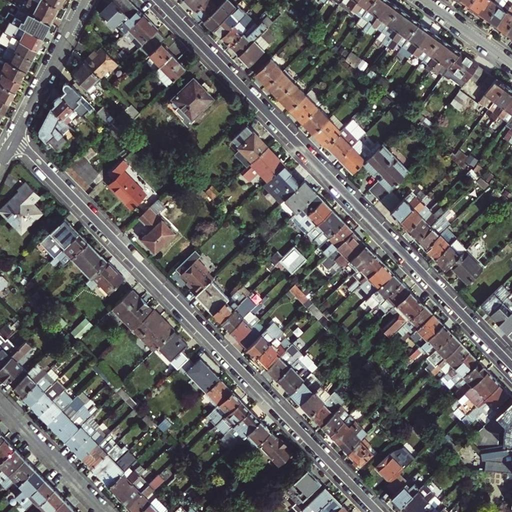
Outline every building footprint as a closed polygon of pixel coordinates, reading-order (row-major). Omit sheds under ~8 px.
[(16,0),(15,3),(21,6),(52,22),(61,6),(49,0),(26,0),(26,1),(23,0),(16,0)] [(109,19),(115,26),(118,23),(126,32),(127,31),(136,22),(131,17),(126,12),(121,7),(116,2),(114,0),(103,12),(107,17),(106,18),(108,20),(109,19)] [(127,0),(121,7),(126,12),(135,3),(131,0),(127,0)] [(206,19),(219,6),(213,0),(203,0),(195,8),(206,19)] [(206,19),(215,28),(237,6),(231,0),(225,0),(219,6),(206,19)] [(286,5),(281,2),(280,0),(276,3),(274,6),(283,14),(289,8),(286,5)] [(370,8),(375,0),(359,0),(354,8),(364,15),(370,8)] [(390,0),(375,0),(370,8),(374,11),(369,19),(373,22),(374,23),(390,0)] [(384,30),(401,7),(391,0),(390,0),(374,23),(384,30)] [(473,0),(469,7),(477,13),(483,4),(485,6),(489,0),(473,0)] [(477,13),(487,20),(501,0),(489,0),(485,6),(483,4),(477,13)] [(501,0),(487,20),(497,27),(503,19),(502,18),(507,10),(508,11),(511,4),(511,0),(511,1),(510,0),(501,0)] [(135,3),(126,12),(131,17),(140,8),(135,3)] [(215,28),(223,37),(248,13),(240,4),(237,6),(215,28)] [(503,19),(497,27),(505,33),(511,23),(511,4),(508,11),(507,10),(502,18),(503,19)] [(7,17),(11,20),(44,37),(52,22),(21,6),(17,14),(10,10),(7,17)] [(293,7),(291,10),(299,16),(301,13),(293,7)] [(394,38),(411,14),(401,7),(384,30),(394,38)] [(140,8),(131,17),(136,22),(145,14),(140,8)] [(374,11),(370,8),(364,15),(369,19),(374,11)] [(223,37),(231,45),(253,25),(247,19),(251,16),(248,13),(223,37)] [(127,31),(141,46),(158,29),(159,29),(145,14),(136,22),(127,31)] [(410,36),(421,21),(411,14),(394,38),(389,44),(394,48),(399,41),(405,33),(410,36)] [(231,45),(240,55),(262,34),(274,23),(269,17),(259,26),(255,23),(253,25),(231,45)] [(369,19),(366,22),(363,19),(352,34),(360,40),(373,22),(369,19)] [(11,20),(6,30),(38,48),(44,37),(11,20)] [(421,21),(410,36),(404,45),(401,48),(412,56),(414,53),(431,29),(421,21)] [(149,55),(151,54),(162,42),(167,38),(158,29),(141,46),(149,55)] [(430,52),(441,36),(431,29),(414,53),(420,57),(426,48),(430,52)] [(1,40),(9,45),(33,57),(38,48),(6,30),(1,40)] [(404,45),(410,36),(405,33),(399,41),(404,45)] [(262,34),(240,55),(250,64),(271,44),(262,34)] [(452,44),(441,36),(430,52),(424,60),(434,68),(452,44)] [(162,42),(151,54),(161,65),(173,53),(162,42)] [(348,44),(341,54),(346,58),(347,59),(353,51),(354,49),(348,44)] [(445,75),(462,51),(452,44),(434,68),(444,75),(445,75)] [(0,54),(8,59),(27,69),(33,57),(9,45),(5,53),(3,51),(5,48),(0,45),(0,54)] [(91,54),(85,60),(102,77),(110,70),(112,72),(119,64),(102,47),(93,56),(91,54)] [(363,60),(353,51),(347,59),(357,68),(363,60)] [(480,64),(462,51),(445,75),(449,78),(452,77),(464,86),(471,77),(480,64)] [(155,70),(169,84),(186,67),(173,53),(161,65),(155,70)] [(149,55),(145,59),(155,70),(161,65),(151,54),(149,55)] [(258,71),(270,84),(284,70),(272,58),(258,71)] [(0,60),(0,68),(21,80),(27,69),(8,59),(5,63),(0,60)] [(102,77),(85,60),(73,72),(98,98),(104,92),(96,84),(103,78),(102,77)] [(486,69),(480,64),(471,77),(477,81),(486,69)] [(0,81),(16,90),(21,80),(0,68),(0,81)] [(270,84),(282,97),(296,83),(284,70),(270,84)] [(489,90),(498,77),(492,73),(483,86),(489,90)] [(214,96),(208,90),(212,87),(206,80),(202,84),(194,76),(173,97),(181,104),(174,111),(183,120),(184,119),(189,123),(194,118),(193,117),(214,96)] [(381,76),(377,81),(388,89),(392,84),(381,76)] [(496,100),(507,84),(498,77),(489,90),(481,101),(486,104),(491,96),(496,100)] [(67,89),(62,93),(78,110),(83,115),(87,110),(89,112),(95,106),(71,81),(70,80),(68,79),(66,80),(64,81),(64,82),(64,85),(65,86),(67,89)] [(0,95),(10,101),(16,90),(0,81),(0,95)] [(296,83),(282,97),(293,108),(307,95),(296,83)] [(495,121),(511,97),(511,87),(507,84),(496,100),(490,108),(495,111),(491,117),(495,121)] [(452,103),(470,116),(479,103),(461,90),(452,103)] [(67,120),(78,110),(62,93),(51,103),(53,106),(67,120)] [(0,109),(4,112),(10,101),(0,95),(0,109)] [(293,108),(305,121),(319,107),(307,95),(293,108)] [(490,108),(496,100),(491,96),(486,104),(490,108)] [(511,117),(511,97),(495,121),(489,129),(494,132),(505,118),(509,121),(511,117)] [(140,112),(131,103),(129,105),(126,108),(135,117),(136,116),(140,112)] [(99,110),(111,123),(112,122),(117,117),(104,105),(99,110)] [(62,134),(72,125),(67,120),(53,106),(42,128),(42,134),(57,150),(66,142),(65,138),(62,134)] [(305,121),(316,132),(330,118),(319,107),(305,121)] [(135,117),(126,108),(117,117),(112,122),(126,135),(127,136),(141,122),(136,116),(135,117)] [(418,111),(414,117),(431,132),(433,128),(424,120),(427,117),(418,111)] [(316,132),(327,144),(342,130),(330,118),(316,132)] [(327,144),(341,158),(361,140),(353,132),(358,128),(352,121),(342,130),(327,144)] [(121,140),(126,135),(112,122),(111,123),(108,126),(121,140)] [(237,152),(249,165),(269,146),(248,124),(233,139),(242,147),(237,152)] [(366,135),(358,128),(353,132),(361,140),(362,139),(366,135)] [(371,149),(362,139),(361,140),(341,158),(355,173),(366,162),(375,153),(371,149)] [(371,149),(375,153),(383,145),(379,140),(371,149)] [(366,162),(377,173),(379,171),(383,175),(381,177),(382,179),(371,189),(381,200),(393,189),(410,172),(383,145),(375,153),(366,162)] [(259,170),(269,180),(284,165),(285,163),(279,157),(269,146),(249,165),(239,175),(246,182),(259,170)] [(70,163),(75,168),(86,157),(81,152),(70,163)] [(464,160),(454,152),(451,156),(460,164),(464,160)] [(75,168),(80,173),(91,162),(86,157),(75,168)] [(110,183),(125,198),(140,184),(126,169),(130,165),(124,158),(110,172),(116,178),(110,183)] [(80,173),(84,178),(96,167),(91,162),(80,173)] [(266,183),(283,201),(286,198),(302,183),(292,173),(293,172),(285,163),(284,165),(269,180),(266,183)] [(84,178),(89,183),(101,172),(96,167),(84,178)] [(89,183),(94,188),(105,177),(101,172),(89,183)] [(187,172),(183,176),(204,197),(207,194),(187,172)] [(293,206),(295,215),(318,193),(305,179),(302,183),(286,198),(293,206)] [(41,196),(28,182),(19,191),(21,193),(2,211),(16,226),(20,222),(27,229),(44,213),(34,203),(41,196)] [(140,184),(125,198),(134,207),(148,193),(140,184)] [(381,200),(392,212),(404,201),(393,189),(381,200)] [(491,198),(495,202),(503,194),(499,190),(491,198)] [(392,212),(401,220),(421,201),(427,195),(424,192),(419,197),(414,192),(404,201),(392,212)] [(307,234),(308,232),(318,223),(333,209),(318,193),(295,215),(292,218),(307,234)] [(283,201),(295,215),(293,206),(286,198),(283,201)] [(401,220),(409,230),(430,210),(421,201),(401,220)] [(178,231),(164,216),(162,217),(151,206),(140,217),(151,228),(142,237),(156,252),(178,231)] [(439,219),(448,210),(444,206),(435,215),(439,219)] [(321,245),(330,236),(345,221),(333,209),(318,223),(324,229),(314,238),(321,245)] [(418,239),(427,248),(443,232),(445,231),(451,224),(445,218),(451,212),(449,209),(448,210),(439,219),(418,239)] [(409,230),(418,239),(439,219),(435,215),(430,210),(409,230)] [(46,237),(60,252),(80,232),(66,217),(46,237)] [(345,221),(330,236),(334,240),(324,249),(326,251),(323,254),(326,257),(354,230),(345,221)] [(20,222),(16,226),(23,233),(27,229),(20,222)] [(324,229),(318,223),(308,232),(314,238),(324,229)] [(340,258),(345,264),(353,256),(367,243),(354,230),(326,257),(333,265),(340,258)] [(443,236),(450,244),(454,241),(445,231),(443,232),(445,234),(443,236)] [(66,264),(72,258),(89,241),(80,232),(60,252),(51,260),(54,264),(60,258),(66,264)] [(427,248),(436,258),(450,244),(443,236),(445,234),(443,232),(427,248)] [(253,239),(249,234),(241,241),(246,246),(253,239)] [(330,236),(321,245),(324,249),(334,240),(330,236)] [(450,244),(436,258),(447,269),(451,264),(466,250),(455,240),(454,241),(450,244)] [(92,278),(109,262),(89,241),(72,258),(92,278)] [(356,259),(362,265),(375,252),(367,243),(353,256),(356,259)] [(295,246),(277,263),(279,265),(283,269),(285,267),(284,265),(286,263),(294,272),(307,259),(295,246)] [(190,288),(196,294),(212,279),(214,277),(208,271),(210,270),(198,257),(201,254),(196,249),(177,268),(189,281),(193,285),(190,288)] [(451,264),(469,283),(484,268),(467,249),(466,250),(451,264)] [(353,292),(371,274),(384,261),(375,252),(362,265),(360,268),(356,271),(361,277),(349,288),(353,292)] [(362,265),(356,259),(354,261),(360,268),(362,265)] [(376,285),(379,287),(394,272),(384,261),(371,274),(379,283),(376,285)] [(33,277),(20,262),(11,271),(24,286),(33,277)] [(99,281),(110,292),(124,278),(109,262),(92,278),(88,282),(93,287),(95,285),(99,281)] [(375,307),(379,303),(402,280),(394,272),(379,287),(367,299),(375,307)] [(0,291),(7,285),(8,281),(3,276),(0,277),(0,291)] [(196,294),(214,312),(230,297),(212,279),(196,294)] [(391,308),(411,289),(402,280),(379,303),(383,307),(375,314),(376,315),(371,321),(375,325),(391,308)] [(105,297),(110,292),(99,281),(95,285),(105,297)] [(288,294),(306,304),(311,296),(293,286),(288,294)] [(500,288),(482,305),(491,314),(508,297),(506,294),(500,288)] [(392,336),(405,323),(411,317),(425,303),(411,289),(391,308),(397,314),(383,328),(392,336)] [(115,307),(135,328),(153,311),(148,305),(149,304),(143,297),(141,298),(133,290),(115,307)] [(214,312),(222,321),(248,295),(245,291),(237,299),(232,295),(230,297),(214,312)] [(38,292),(34,295),(43,304),(47,301),(38,292)] [(43,304),(34,295),(30,300),(38,309),(43,304)] [(222,321),(231,329),(251,309),(245,304),(251,298),(248,295),(222,321)] [(491,314),(500,323),(511,310),(511,301),(508,297),(491,314)] [(231,329),(240,339),(249,329),(253,326),(249,322),(256,315),(255,314),(263,306),(259,301),(251,309),(231,329)] [(383,307),(379,303),(375,307),(371,310),(375,314),(383,307)] [(411,334),(419,327),(434,313),(425,303),(411,317),(416,322),(410,328),(402,336),(406,340),(411,334)] [(155,350),(159,346),(175,331),(154,309),(153,311),(135,328),(155,350)] [(511,310),(500,323),(508,332),(511,328),(511,310)] [(58,313),(55,317),(59,322),(64,327),(68,324),(58,313)] [(419,343),(422,345),(444,324),(434,313),(419,327),(427,336),(419,343)] [(78,339),(93,325),(85,317),(70,331),(78,339)] [(416,322),(411,317),(405,323),(410,328),(416,322)] [(438,347),(439,345),(453,332),(444,324),(422,345),(430,355),(438,347)] [(8,325),(1,332),(7,338),(14,331),(8,325)] [(240,339),(257,356),(269,345),(277,337),(283,331),(280,327),(274,333),(269,327),(265,331),(261,327),(254,334),(249,329),(240,339)] [(419,327),(411,334),(419,343),(427,336),(419,327)] [(188,344),(175,330),(175,331),(159,346),(179,367),(190,356),(183,349),(188,344)] [(430,372),(439,364),(462,342),(453,332),(439,345),(438,347),(443,352),(435,360),(427,368),(430,372)] [(0,368),(21,348),(28,341),(24,337),(15,345),(9,339),(7,341),(1,335),(0,336),(0,368)] [(277,337),(269,345),(274,350),(282,342),(277,337)] [(0,368),(0,373),(13,387),(29,372),(19,362),(34,348),(28,341),(21,348),(0,368)] [(274,350),(269,345),(257,356),(267,367),(287,348),(289,346),(287,345),(286,346),(282,342),(274,350)] [(462,342),(439,364),(430,372),(434,376),(442,368),(447,373),(455,365),(470,350),(462,342)] [(443,352),(438,347),(430,355),(435,360),(443,352)] [(267,367),(278,378),(303,354),(301,351),(295,356),(287,348),(267,367)] [(386,359),(378,350),(369,358),(377,367),(386,359)] [(451,377),(457,383),(480,360),(470,350),(455,365),(447,373),(444,376),(448,380),(451,377)] [(278,378),(291,392),(313,371),(309,367),(302,360),(305,356),(303,354),(278,378)] [(51,362),(45,356),(40,362),(45,367),(51,362)] [(188,371),(207,392),(222,378),(202,358),(196,363),(190,356),(179,367),(185,374),(188,371)] [(312,363),(305,356),(302,360),(309,367),(312,363)] [(369,358),(353,374),(358,379),(369,368),(374,374),(379,369),(377,367),(369,358)] [(99,363),(96,360),(91,365),(100,374),(105,369),(99,363)] [(480,360),(457,383),(461,387),(459,390),(454,394),(458,398),(459,398),(463,394),(474,384),(489,369),(480,360)] [(13,387),(22,396),(37,382),(38,381),(34,378),(45,367),(40,362),(29,372),(13,387)] [(313,362),(312,363),(309,367),(313,371),(317,366),(313,362)] [(467,399),(475,407),(501,382),(489,369),(474,384),(478,388),(467,399)] [(313,371),(291,392),(302,403),(322,383),(323,382),(313,371)] [(446,385),(450,381),(448,380),(444,376),(441,379),(446,385)] [(51,386),(50,384),(42,377),(38,381),(37,382),(46,391),(51,386)] [(114,378),(110,382),(118,391),(122,387),(119,384),(114,378)] [(207,392),(219,404),(233,391),(222,378),(207,392)] [(22,396),(31,406),(46,391),(37,382),(22,396)] [(492,419),(498,413),(511,399),(511,393),(501,382),(475,407),(469,413),(473,417),(482,408),(485,411),(492,419)] [(302,403),(312,414),(327,400),(320,393),(326,387),(322,383),(302,403)] [(478,388),(474,384),(463,394),(467,399),(478,388)] [(51,386),(46,391),(54,400),(62,393),(55,386),(53,388),(51,386)] [(122,387),(118,391),(127,400),(131,396),(122,387)] [(333,394),(326,387),(320,393),(327,400),(329,398),(333,394)] [(31,406),(40,415),(54,400),(46,391),(31,406)] [(211,422),(215,427),(242,400),(233,391),(219,404),(214,409),(219,414),(211,422)] [(40,415),(48,424),(70,402),(62,393),(54,400),(40,415)] [(329,398),(339,408),(343,405),(344,404),(333,393),(333,394),(329,398)] [(467,399),(463,394),(459,398),(463,402),(467,399)] [(131,396),(127,400),(135,409),(139,405),(136,402),(131,396)] [(312,414),(323,425),(339,408),(329,398),(327,400),(312,414)] [(475,407),(467,399),(463,402),(459,398),(458,398),(432,424),(445,437),(469,413),(475,407)] [(506,427),(504,445),(511,443),(511,399),(498,413),(507,423),(507,427),(506,427)] [(242,400),(215,427),(214,428),(218,432),(230,421),(234,425),(251,409),(242,400)] [(48,424),(57,433),(72,419),(75,416),(77,414),(80,411),(71,402),(70,402),(48,424)] [(57,433),(66,442),(80,428),(83,426),(86,422),(88,421),(92,417),(100,409),(95,405),(90,410),(86,405),(80,411),(77,414),(75,416),(72,419),(57,433)] [(139,405),(135,409),(140,414),(144,410),(139,405)] [(323,425),(331,433),(346,419),(352,413),(349,410),(343,405),(339,408),(323,425)] [(475,420),(485,411),(482,408),(473,417),(475,420)] [(219,414),(214,409),(206,417),(211,422),(219,414)] [(251,409),(234,425),(245,436),(262,420),(251,409)] [(346,419),(331,433),(340,442),(360,422),(357,418),(352,413),(346,419)] [(148,414),(144,419),(153,428),(154,427),(157,424),(148,414)] [(422,416),(413,425),(423,436),(433,427),(422,416)] [(262,420),(245,436),(249,440),(253,437),(259,443),(272,430),(262,420)] [(80,428),(66,442),(74,451),(91,435),(97,429),(88,421),(86,422),(83,426),(80,428)] [(340,442),(349,451),(361,439),(364,436),(368,433),(369,431),(360,422),(340,442)] [(488,429),(485,426),(482,429),(472,438),(483,449),(499,446),(501,433),(494,433),(488,429)] [(74,451),(83,460),(100,444),(105,438),(101,434),(97,429),(91,435),(74,451)] [(377,433),(373,429),(366,436),(370,439),(377,433)] [(280,438),(272,430),(259,443),(280,465),(281,463),(284,464),(287,461),(286,458),(289,455),(290,456),(295,452),(293,450),(292,451),(287,446),(289,444),(281,437),(280,438)] [(6,436),(0,441),(0,460),(15,446),(6,436)] [(361,439),(367,446),(370,443),(364,436),(361,439)] [(105,438),(100,444),(104,448),(111,442),(107,437),(105,438)] [(361,439),(349,451),(357,460),(355,462),(359,466),(374,453),(367,446),(361,439)] [(100,444),(83,460),(92,469),(113,448),(115,446),(111,442),(104,448),(100,444)] [(511,443),(504,445),(499,446),(483,449),(483,461),(487,461),(486,471),(511,472),(511,443)] [(92,469),(101,478),(130,450),(126,446),(122,449),(118,444),(115,446),(113,448),(92,469)] [(0,469),(0,479),(1,480),(26,457),(15,446),(0,460),(0,463),(3,467),(0,469)] [(101,478),(109,486),(130,467),(138,459),(130,450),(101,478)] [(384,475),(391,482),(400,473),(405,467),(391,453),(378,466),(385,473),(384,475)] [(15,479),(19,483),(35,467),(26,457),(1,480),(7,486),(15,479)] [(35,467),(19,483),(23,488),(15,495),(21,501),(45,478),(35,467)] [(109,486),(119,496),(141,475),(136,470),(134,472),(130,467),(109,486)] [(294,506),(300,511),(306,506),(326,486),(308,468),(287,489),(298,501),(294,506)] [(387,485),(396,494),(406,484),(408,482),(400,473),(391,482),(387,485)] [(227,474),(222,479),(231,488),(236,483),(227,474)] [(128,506),(142,493),(138,488),(146,480),(141,475),(119,496),(128,506)] [(35,500),(39,504),(55,488),(45,478),(21,501),(27,507),(35,500)] [(141,511),(151,502),(146,497),(155,489),(161,483),(157,478),(142,493),(128,506),(133,511),(141,511)] [(392,497),(401,507),(422,487),(417,482),(410,488),(406,484),(396,494),(392,497)] [(16,506),(21,501),(15,495),(23,488),(19,483),(6,495),(16,506)] [(422,487),(401,507),(406,511),(431,511),(432,511),(442,502),(425,484),(422,487)] [(317,511),(318,511),(334,495),(326,486),(306,506),(300,511),(299,511),(317,511)] [(219,494),(222,497),(229,490),(226,487),(219,494)] [(39,511),(50,511),(65,498),(55,488),(39,504),(43,508),(39,511)] [(334,495),(318,511),(334,511),(343,504),(334,495)] [(65,498),(50,511),(71,511),(75,508),(65,498)] [(459,511),(462,511),(464,498),(455,507),(459,511)] [(248,511),(250,511),(239,500),(236,503),(243,511),(248,511)] [(156,506),(152,502),(151,502),(141,511),(164,511),(166,511),(159,503),(156,506)]
